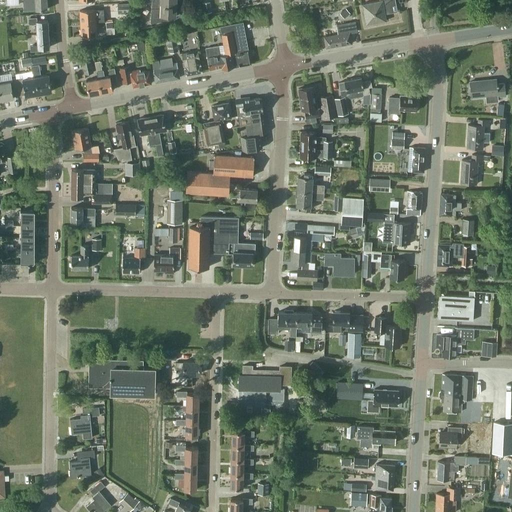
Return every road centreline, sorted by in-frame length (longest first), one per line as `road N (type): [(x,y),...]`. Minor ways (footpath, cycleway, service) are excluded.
road 1 (residential): [(425,298),(438,93),(431,42)]
road 2 (residential): [(272,294),(284,66)]
road 3 (residential): [(55,511),(51,289)]
road 4 (residential): [(210,511),(216,292)]
road 5 (tertiary): [(73,108),(284,66)]
road 6 (residential): [(51,289),(49,112)]
road 7 (residential): [(216,292),(51,289)]
road 8 (residential): [(425,298),(272,294)]
road 9 (residential): [(412,511),(421,362)]
road 10 (tertiary): [(284,66),(431,42)]
